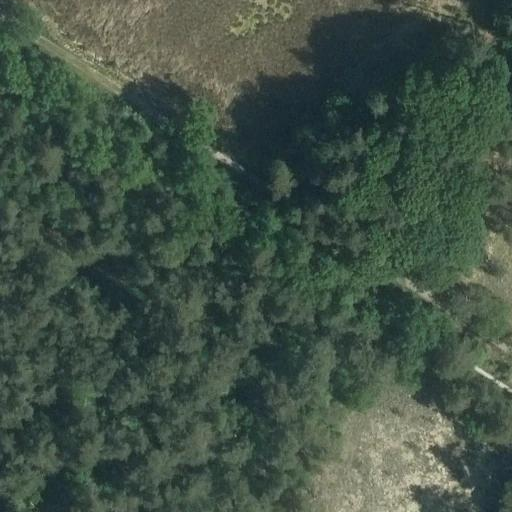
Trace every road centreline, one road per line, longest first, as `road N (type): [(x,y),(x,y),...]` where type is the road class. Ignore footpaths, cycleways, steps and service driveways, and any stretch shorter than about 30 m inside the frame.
road 1 (track): [(219,511),(253,416),(265,351),(265,292),(246,244),(264,186)]
road 2 (track): [(264,186),(0,11)]
road 3 (track): [(264,186),(511,353)]
